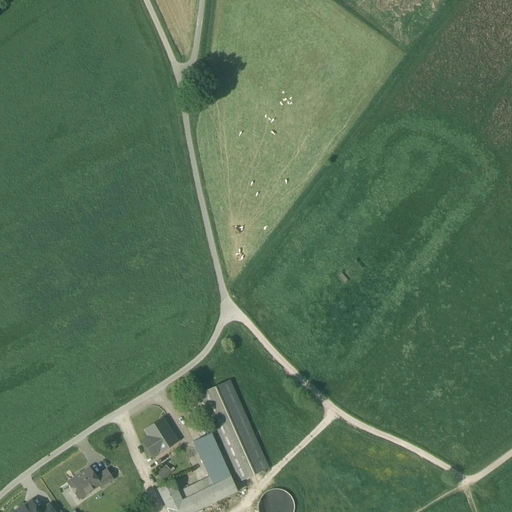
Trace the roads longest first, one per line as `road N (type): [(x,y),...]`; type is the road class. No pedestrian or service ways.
road 1 (track): [(186,87),(207,236),(227,308),(336,415),(410,447),(463,482),(511,453)]
road 2 (residential): [(227,308),(191,367),(0,496)]
road 3 (track): [(336,415),(247,501)]
